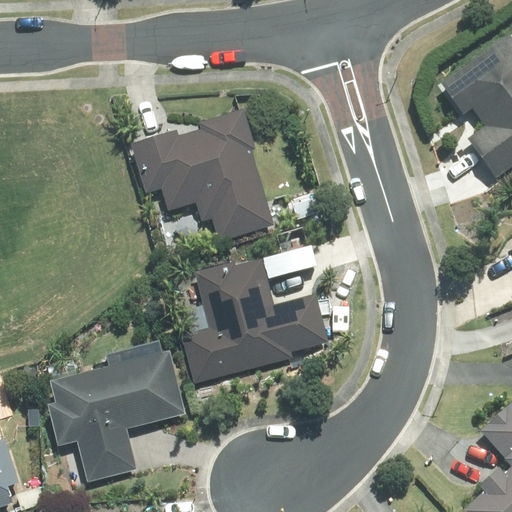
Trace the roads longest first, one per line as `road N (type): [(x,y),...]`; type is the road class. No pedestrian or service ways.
road 1 (residential): [(267,482),(370,430),(409,360),(408,289),(334,20)]
road 2 (residential): [(0,48),(224,37),(334,20)]
